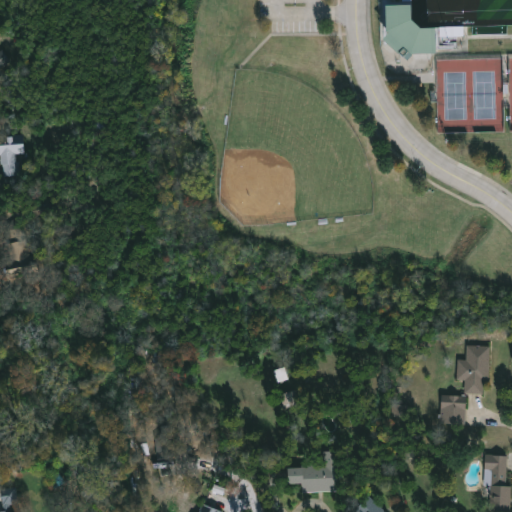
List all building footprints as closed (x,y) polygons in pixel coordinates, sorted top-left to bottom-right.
[(413,0),(413,16),(421,24),(438,25),(436,50),(403,50),(385,35),(390,30),(386,1),(413,0)] [(0,46),(10,62),(0,68),(0,46)] [(0,155),(0,143),(7,143),(7,140),(24,139),(24,153),(16,153),(17,175),(1,176),(0,155)] [(29,257),(10,260),(6,231),(26,228),(29,257)] [(457,379),(458,359),(467,359),(467,345),(488,345),(487,393),(464,393),(465,380),(457,379)] [(274,370),(284,367),(287,379),(278,382),(274,370)] [(466,424),(441,424),(441,395),(466,395),(466,424)] [(508,509),(490,509),(490,485),(485,485),(485,454),(508,454),(508,509)] [(289,466),(338,466),(339,491),(301,491),(301,483),(289,483),(289,466)] [(22,511),(0,511),(0,510),(4,510),(1,488),(17,486),(20,506),(22,506),(22,511)] [(351,511),(363,496),(386,511),(351,511)] [(222,511),(197,511),(201,503),(223,511),(222,511)]
